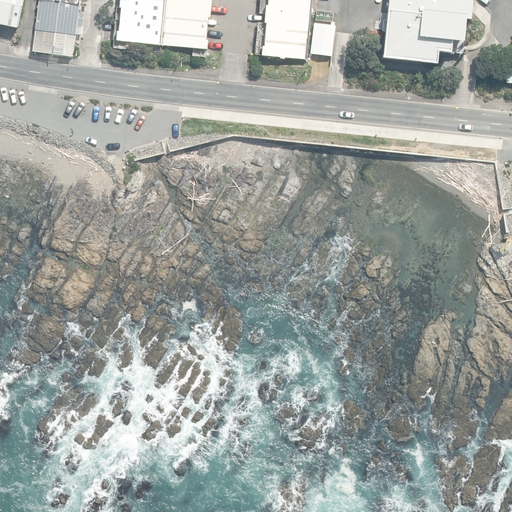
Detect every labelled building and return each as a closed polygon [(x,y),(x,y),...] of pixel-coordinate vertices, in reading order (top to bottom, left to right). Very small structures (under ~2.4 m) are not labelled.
[(0,0),(0,23),(18,28),(24,0),(0,0)] [(80,5),(44,0),(39,0),(36,29),(76,34),(80,5)] [(117,40),(161,44),(165,0),(121,0),(120,7),(122,8),(120,32),(118,32),(117,40)] [(165,0),(161,44),(207,49),(208,40),(205,40),(208,17),(210,17),(211,0),(165,0)] [(262,55),(301,59),(308,0),(268,0),(268,6),(266,6),(265,23),(267,23),(265,47),(263,46),(262,55)] [(463,19),(470,19),(472,0),(386,0),(380,58),(433,63),(434,50),(461,53),(463,39),(460,39),(463,19)] [(313,22),(309,53),(331,56),(335,25),(313,22)]
